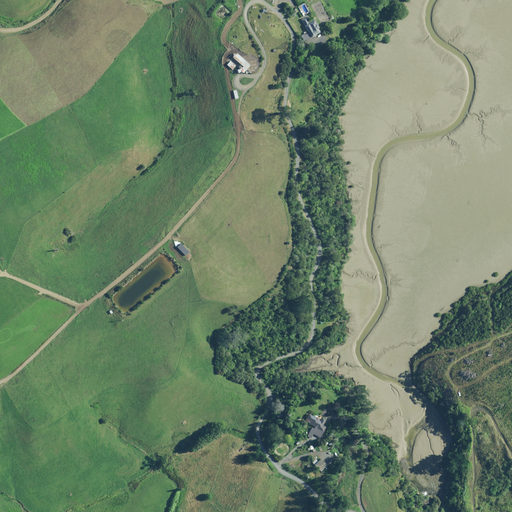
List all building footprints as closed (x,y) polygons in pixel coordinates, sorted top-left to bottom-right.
[(314,20),(310,22),(307,17),(302,20),(308,32),(301,35),(304,41),(312,37),(315,36),(314,36),(321,32),(318,28),(319,28),(317,24),(316,24),(314,20)] [(242,66),(240,69),(237,69),(238,72),(244,72),(250,65),(236,53),(233,57),(242,66)] [(235,66),(230,61),(227,65),(232,69),(235,66)] [(322,418),(321,419),(316,417),(309,414),(306,419),(308,421),(308,422),(309,423),(315,427),(314,428),(312,427),(308,436),(312,438),(314,434),(321,437),(326,427),(323,425),(326,420),(322,418)] [(327,465),(321,459),(318,462),(316,459),(312,462),(321,471),(327,465)]
